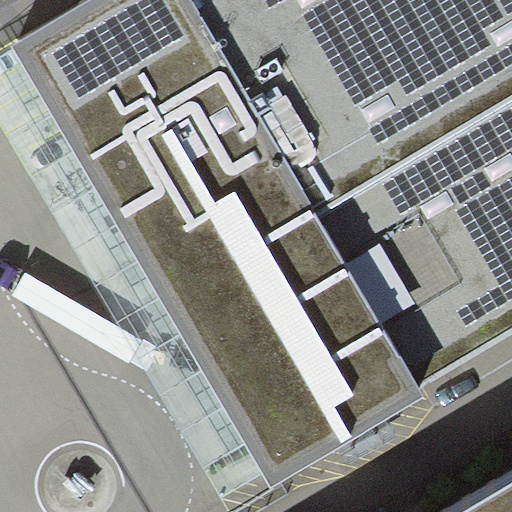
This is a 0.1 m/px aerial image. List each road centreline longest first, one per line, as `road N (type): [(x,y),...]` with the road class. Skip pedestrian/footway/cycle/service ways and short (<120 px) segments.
road 1 (residential): [(313,511),(511,395)]
road 2 (residential): [(0,345),(95,511)]
